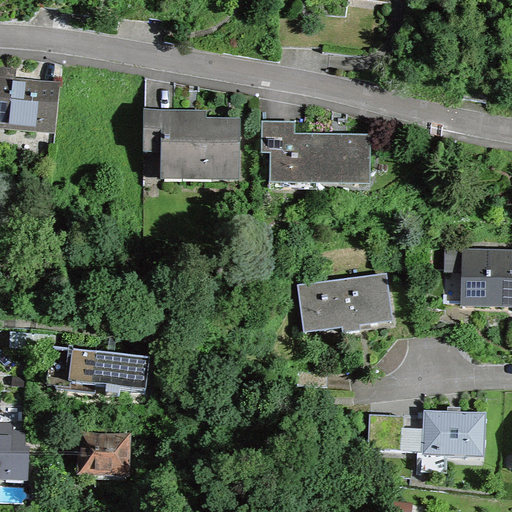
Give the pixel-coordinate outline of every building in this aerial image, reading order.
[(72,0),(40,0),(39,7),(70,12),(72,0)] [(152,0),(122,0),(119,17),(149,22),(152,0)] [(312,16),(281,15),(280,44),(311,45),(312,16)] [(0,69),(0,85),(14,86),(16,71),(0,69)] [(0,120),(11,122),(10,127),(37,129),(37,126),(50,127),(49,132),(57,133),(61,90),(14,86),(0,85),(0,120)] [(466,86),(464,99),(487,103),(489,90),(466,86)] [(163,152),(163,177),(238,177),(238,123),(205,123),(205,119),(161,119),(161,113),(147,113),(147,111),(144,111),(144,152),(163,152)] [(269,154),(268,181),(368,182),(368,137),(319,137),(319,140),(293,139),(293,124),(263,124),(263,154),(269,154)] [(465,277),(447,277),(446,302),(465,303),(465,305),(511,306),(511,255),(466,255),(465,277)] [(386,276),(299,287),(303,315),(317,313),(320,330),(344,327),(344,333),(360,331),(360,326),(378,324),(378,317),(391,315),(386,276)] [(72,364),(59,363),(57,390),(96,394),(96,388),(107,389),(106,396),(120,397),(121,391),(146,394),(150,361),(73,353),(72,364)] [(298,370),(297,385),(328,387),(329,372),(298,370)] [(486,413),(425,412),(425,418),(405,418),(403,453),(440,453),(440,458),(468,459),(468,455),(485,455),(486,413)] [(403,453),(405,418),(370,416),(369,451),(403,453)] [(128,424),(86,424),(85,437),(128,438),(128,424)] [(0,479),(5,480),(5,472),(28,473),(29,452),(25,452),(25,435),(13,435),(13,427),(0,426),(0,479)] [(82,453),(82,484),(127,485),(128,438),(85,437),(76,437),(76,453),(82,453)]
